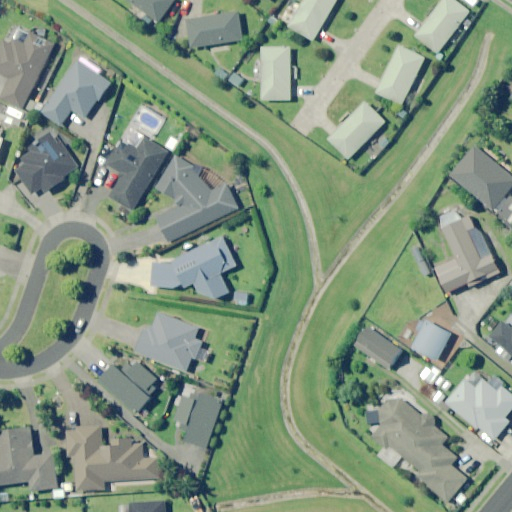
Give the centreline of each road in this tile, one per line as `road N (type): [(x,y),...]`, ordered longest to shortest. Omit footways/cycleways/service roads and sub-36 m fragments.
road 1 (residential): [(0,350),(17,329),(41,248),(56,229),(96,230),(103,254),(79,323),(42,361),(17,370)]
road 2 (unknown): [(381,0),(304,105)]
